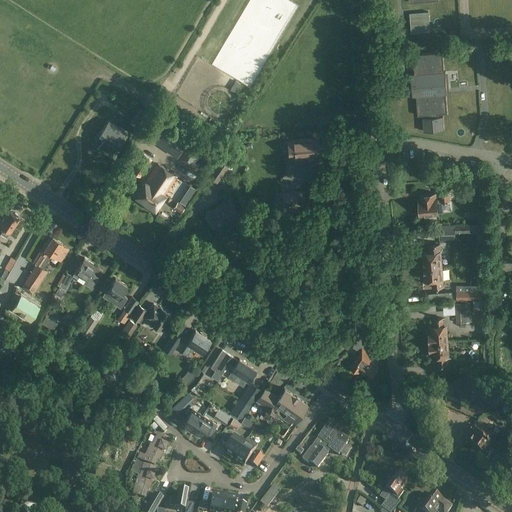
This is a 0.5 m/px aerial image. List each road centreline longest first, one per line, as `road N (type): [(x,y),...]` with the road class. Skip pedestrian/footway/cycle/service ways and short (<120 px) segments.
road 1 (unclassified): [(375,144),(398,403),(388,424)]
road 2 (secondary): [(235,320),(0,167)]
road 3 (residential): [(334,387),(265,481),(231,484)]
road 4 (residential): [(179,436),(160,415),(194,382),(235,320)]
road 5 (secondary): [(509,511),(388,424)]
road 6 (unclassified): [(364,0),(375,144)]
road 7 (unclassified): [(375,144),(511,161)]
road 8 (unknown): [(493,158),(496,259),(511,286)]
